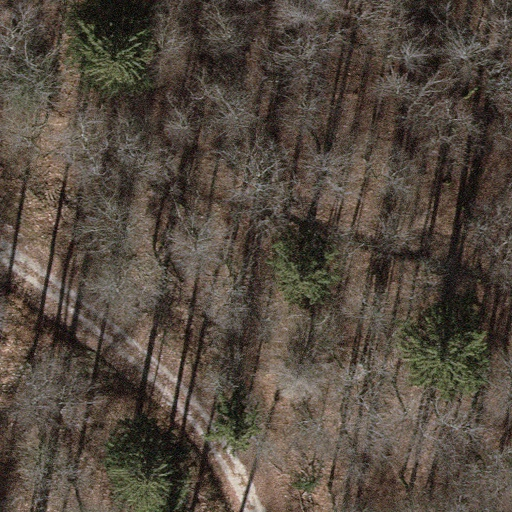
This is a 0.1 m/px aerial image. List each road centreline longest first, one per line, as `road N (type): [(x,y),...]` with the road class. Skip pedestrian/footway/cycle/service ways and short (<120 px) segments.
road 1 (track): [(236,511),(119,358),(0,259)]
road 2 (track): [(511,411),(439,511)]
